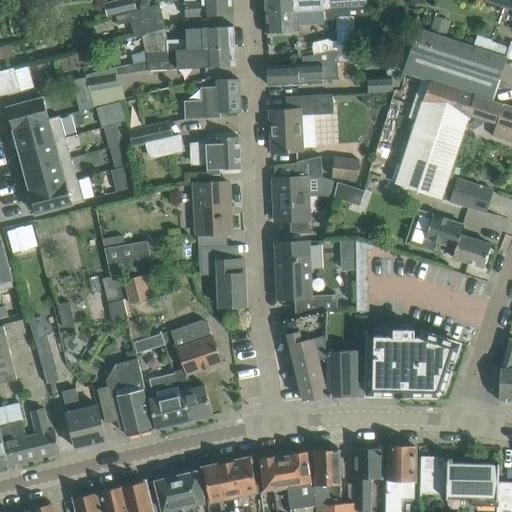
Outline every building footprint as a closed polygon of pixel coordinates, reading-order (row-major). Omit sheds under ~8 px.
[(136,9),(133,0),(117,0),(105,3),(108,15),(114,14),(136,9)] [(233,14),(232,0),(184,0),(185,16),(233,14)] [(264,0),(265,13),(324,8),(338,7),(337,0),(264,0)] [(511,10),(511,0),(485,0),(485,2),(511,10)] [(136,9),(114,14),(117,24),(161,13),(159,3),(136,9)] [(45,4),(30,8),(33,21),(48,17),(45,4)] [(338,20),(338,7),(324,8),(265,13),(266,33),(300,31),(299,22),(338,20)] [(435,16),(430,31),(447,36),(452,22),(435,16)] [(235,47),(234,26),(185,28),(185,41),(164,42),(164,51),(235,47)] [(492,100),(506,57),(419,28),(405,72),(423,78),(413,105),(421,108),(421,110),(437,115),(439,107),(452,112),(459,90),(492,100)] [(10,42),(0,44),(0,57),(13,54),(10,42)] [(236,65),(235,47),(164,51),(164,54),(146,55),(146,60),(147,70),(236,65)] [(339,82),(338,49),(303,57),(304,63),(268,65),(269,85),(339,82)] [(146,53),(130,56),(132,64),(146,60),(146,55),(146,53)] [(0,71),(0,95),(7,94),(21,91),(15,68),(0,71)] [(115,74),(85,78),(88,90),(117,86),(118,86),(115,74)] [(240,111),(239,79),(217,80),(218,88),(207,89),(207,99),(184,100),(185,120),(220,118),(220,112),(240,111)] [(390,79),(368,80),(369,92),(390,91),(390,79)] [(7,107),(13,129),(49,119),(49,118),(43,97),(34,100),(31,88),(21,91),(7,94),(11,106),(7,107)] [(511,106),(503,104),(492,100),(459,90),(452,112),(468,117),(465,126),(474,129),(482,124),(484,118),(497,122),(493,135),(511,141),(511,106)] [(302,151),(301,115),(334,113),(333,94),(291,96),(292,108),(270,109),(272,153),(302,151)] [(446,185),(465,126),(468,117),(452,112),(439,107),(437,115),(421,110),(421,108),(413,105),(409,117),(416,119),(395,183),(441,198),(446,185)] [(60,115),(49,118),(49,119),(13,129),(14,129),(19,149),(66,137),(60,115)] [(174,137),(170,120),(128,130),(132,147),(149,143),(174,137)] [(119,132),(106,136),(109,147),(122,144),(119,132)] [(174,137),(149,143),(153,158),(184,151),(180,136),(174,137)] [(240,168),(239,136),(218,137),(218,143),(192,144),(193,166),(207,166),(208,176),(220,175),(219,169),(240,168)] [(71,158),(66,137),(19,149),(25,170),(71,158)] [(122,144),(109,147),(113,159),(125,156),(122,144)] [(310,218),(307,178),(322,177),(321,156),(297,161),(297,177),(273,178),(276,220),(291,220),(292,233),(310,232),(309,219),(310,218)] [(335,156),(331,176),(353,181),(358,161),(335,156)] [(77,178),(71,158),(25,170),(30,190),(30,191),(78,178),(78,177),(77,178)] [(125,168),(112,171),(117,192),(130,189),(125,168)] [(84,200),(78,178),(30,191),(36,213),(84,200)] [(454,187),(446,185),(441,198),(486,212),(493,190),(457,179),(454,187)] [(231,232),(229,181),(195,183),(198,247),(227,245),(227,232),(231,232)] [(360,205),(364,191),(364,190),(338,182),(335,193),(334,197),(360,205)] [(150,192),(138,195),(140,202),(152,199),(150,192)] [(461,234),(464,225),(432,214),(425,237),(455,247),(452,257),(484,267),(485,264),(487,265),(490,255),(488,254),(491,244),(461,234)] [(32,224),(7,231),(12,252),(37,245),(32,224)] [(366,242),(355,237),(355,253),(366,253),(366,242)] [(157,238),(147,241),(150,252),(160,250),(157,238)] [(311,298),(308,241),(276,242),(279,298),(295,297),(296,317),(302,316),(327,311),(327,298),(311,298)] [(2,242),(0,242),(0,290),(14,286),(2,242)] [(134,242),(105,249),(112,276),(141,269),(134,242)] [(247,305),(245,258),(218,260),(218,273),(217,273),(218,306),(247,305)] [(146,274),(125,279),(130,302),(151,298),(146,274)] [(124,299),(108,304),(112,321),(128,317),(124,299)] [(318,356),(326,354),(326,352),(327,323),(327,311),(302,316),(296,317),(285,320),(285,319),(283,320),(289,343),(303,400),(328,394),(318,356)] [(356,329),(368,328),(367,316),(355,317),(356,329)] [(223,362),(213,335),(208,322),(202,319),(171,330),(184,368),(186,375),(223,362)] [(0,326),(0,383),(17,379),(4,325),(0,326)] [(368,335),(367,394),(384,394),(385,380),(393,380),(392,394),(393,394),(393,396),(413,397),(413,395),(414,395),(414,381),(422,381),(422,395),(435,395),(436,396),(444,390),(444,389),(451,369),(441,365),(443,358),(453,361),(459,344),(421,331),(419,336),(415,336),(415,328),(393,328),(393,335),(368,335)] [(47,333),(33,337),(40,360),(53,357),(47,333)] [(144,339),(135,342),(137,353),(166,344),(162,333),(144,339)] [(511,400),(511,338),(508,337),(500,363),(499,400),(511,400)] [(356,393),(354,351),(339,351),(326,352),(326,354),(328,394),(356,393)] [(153,429),(143,390),(145,384),(138,358),(116,363),(107,382),(108,386),(97,388),(106,422),(117,420),(120,429),(126,428),(128,435),(153,429)] [(213,415),(205,384),(190,388),(186,375),(184,368),(176,370),(177,373),(183,390),(190,420),(213,415)] [(190,420),(183,390),(177,373),(149,380),(154,397),(149,398),(156,429),(190,420)] [(106,441),(97,404),(80,408),(75,387),(61,390),(76,448),(106,441)] [(59,452),(55,432),(53,429),(48,430),(43,408),(31,411),(36,433),(25,436),(20,420),(0,424),(0,437),(7,464),(59,452)] [(370,510),(370,477),(382,477),(382,467),(382,445),(368,446),(368,448),(356,448),(356,468),(356,510),(370,510)] [(414,498),(415,480),(415,466),(415,446),(389,446),(388,478),(386,478),(385,511),(401,511),(401,497),(414,498)] [(341,503),(340,451),(341,451),(341,449),(339,449),(337,449),(337,447),(314,447),(316,481),(316,509),(316,511),(353,511),(354,503),(341,503)] [(316,481),(312,482),(307,451),(305,451),(304,449),(282,452),(282,454),(290,511),(296,511),(316,509),(316,481)] [(290,511),(282,454),(282,452),(262,455),(262,457),(259,457),(262,477),(264,489),(274,487),(277,511),(290,511)] [(511,511),(511,481),(498,481),(499,464),(452,463),(452,457),(438,457),(438,456),(421,456),(420,476),(420,492),(447,493),(447,495),(476,495),(475,505),(498,505),(496,511),(511,511)] [(252,511),(248,492),(257,490),(254,476),(250,457),(226,462),(236,511),(252,511)] [(236,511),(226,462),(203,467),(207,486),(210,500),(219,498),(221,511),(236,511)] [(197,511),(195,502),(203,501),(201,490),(197,471),(194,472),(193,469),(183,471),(184,474),(175,476),(183,511),(197,511)] [(183,511),(175,476),(168,478),(168,475),(158,477),(159,480),(156,481),(160,500),(163,511),(171,509),(171,511),(183,511)] [(152,511),(145,480),(121,486),(127,511),(152,511)] [(127,511),(121,486),(101,491),(105,511),(127,511)] [(100,511),(96,492),(74,497),(77,511),(100,511)] [(54,511),(52,502),(32,507),(32,509),(29,510),(26,509),(22,510),(19,511),(54,511)]
